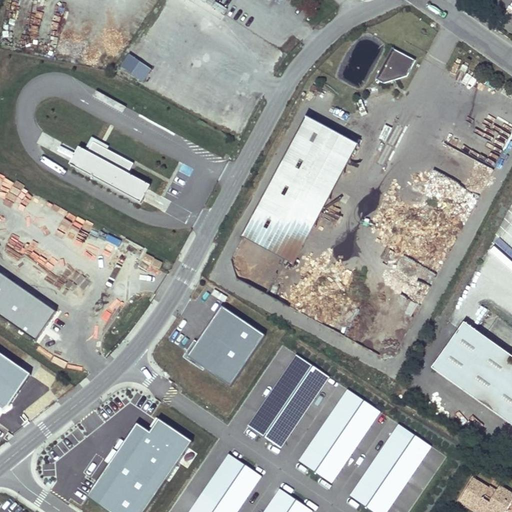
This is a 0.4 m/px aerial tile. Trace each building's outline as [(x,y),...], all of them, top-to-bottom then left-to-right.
[(83,0),(69,0),(65,20),(81,24),(86,1),(83,0)] [(414,61),(391,49),(375,80),(383,84),(406,77),(414,61)] [(120,66),(143,81),(152,67),(129,52),(120,66)] [(153,66),(144,83),(151,87),(160,70),(153,66)] [(243,238),(295,266),(358,146),(306,119),(243,238)] [(85,152),(129,174),(135,164),(109,150),(110,147),(92,138),(85,152)] [(85,152),(79,149),(70,166),(141,202),(150,185),(129,174),(85,152)] [(0,320),(37,344),(59,309),(0,271),(0,320)] [(265,336),(223,309),(190,359),(232,386),(265,336)] [(511,357),(465,324),(433,369),(511,425),(511,357)] [(0,408),(3,410),(28,375),(0,354),(0,408)] [(331,379),(296,356),(247,428),(282,452),(331,379)] [(383,414),(349,391),(300,463),(335,486),(383,414)] [(144,511),(192,444),(160,422),(151,435),(136,425),(87,497),(108,511),(144,511)] [(390,511),(433,447),(399,424),(350,496),(373,511),(390,511)] [(238,511),(262,477),(227,455),(188,511),(238,511)] [(485,495),(489,489),(473,479),(460,500),(476,509),(478,506),(485,510),(486,507),(493,511),(505,511),(511,501),(511,493),(499,486),(496,491),(491,499),(485,495)] [(496,491),(490,487),(489,489),(485,495),(491,499),(496,491)] [(314,511),(280,490),(264,511),(314,511)] [(168,511),(186,511),(180,508),(182,505),(176,501),(168,511)]
